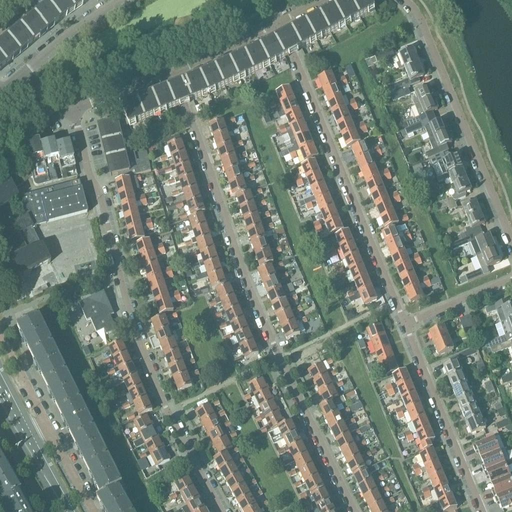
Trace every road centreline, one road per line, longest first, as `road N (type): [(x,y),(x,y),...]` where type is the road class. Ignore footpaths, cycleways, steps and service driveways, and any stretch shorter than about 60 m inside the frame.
road 1 (residential): [(172,71),(246,280),(353,511)]
road 2 (residential): [(223,511),(134,328),(72,112)]
road 3 (residential): [(277,23),(404,323)]
road 4 (residential): [(511,241),(404,0)]
road 5 (residential): [(404,323),(482,511)]
road 6 (residential): [(15,81),(75,28),(122,0)]
